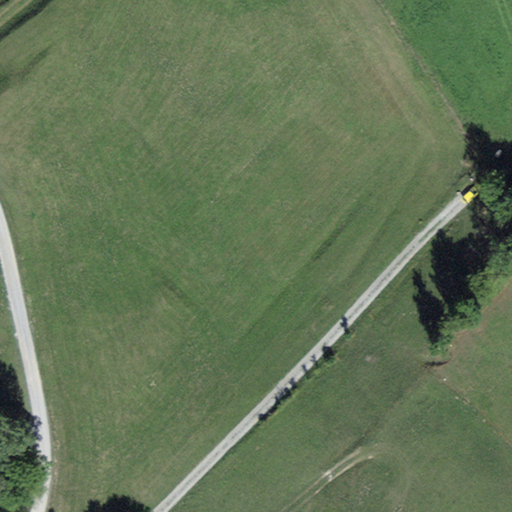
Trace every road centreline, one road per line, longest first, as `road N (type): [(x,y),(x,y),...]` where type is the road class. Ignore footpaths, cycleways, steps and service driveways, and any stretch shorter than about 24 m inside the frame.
road 1 (track): [(160,511),(485,181)]
road 2 (track): [(38,511),(42,432),(0,228)]
